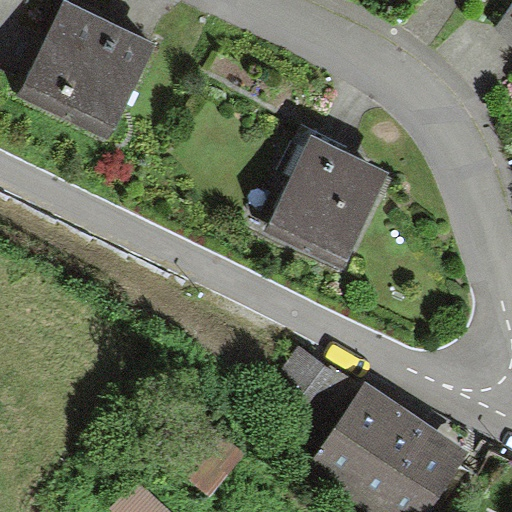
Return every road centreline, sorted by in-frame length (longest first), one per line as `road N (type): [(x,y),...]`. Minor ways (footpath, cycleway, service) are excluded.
road 1 (residential): [(511,418),(0,166)]
road 2 (residential): [(511,370),(482,200),(447,112),(384,53),(300,0)]
